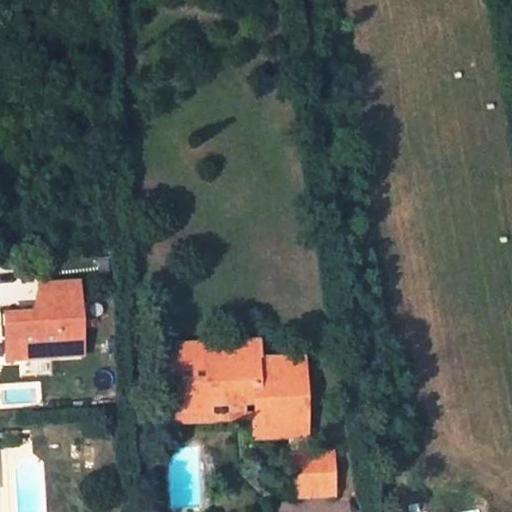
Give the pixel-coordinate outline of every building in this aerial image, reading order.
[(22,359),(84,355),(81,309),(80,283),(40,285),(41,311),(4,314),(5,339),(21,338),(22,359)] [(22,359),(21,338),(5,339),(7,360),(22,359)] [(254,340),(172,343),(173,358),(206,356),(206,347),(254,346),(254,340)] [(175,411),(206,410),(206,405),(254,403),(255,420),(256,434),(302,432),(299,362),(255,364),(254,357),(254,346),(206,347),(206,356),(173,358),(175,411)] [(254,403),(206,405),(206,410),(175,411),(176,424),(255,420),(254,403)] [(291,439),(291,455),(303,455),(302,432),(256,434),(256,440),(291,439)] [(291,455),(293,495),(331,493),(330,454),(303,455),(291,455)]
